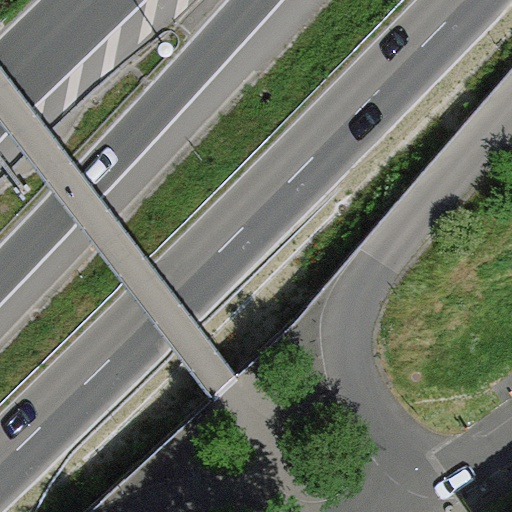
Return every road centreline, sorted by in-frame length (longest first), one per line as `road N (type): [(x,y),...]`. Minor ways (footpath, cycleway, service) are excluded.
road 1 (primary): [(0,464),(467,0)]
road 2 (unclassified): [(399,511),(430,491),(362,387),(350,339),(357,302),(379,259),(511,108)]
road 3 (motorway): [(0,276),(256,0)]
road 4 (motorway): [(0,88),(92,0)]
